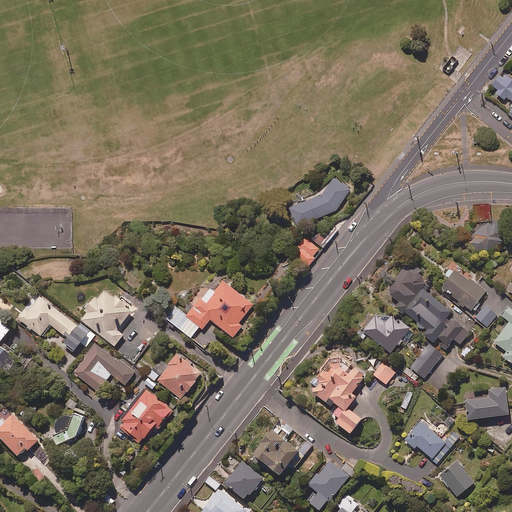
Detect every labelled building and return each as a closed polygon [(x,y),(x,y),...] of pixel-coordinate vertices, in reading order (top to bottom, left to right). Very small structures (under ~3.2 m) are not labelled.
[(453,56),(444,69),(450,73),(459,61),(453,56)] [(511,78),(508,75),(505,79),(501,75),(491,87),(505,99),(507,96),(511,100),(511,111),(511,112),(511,78)] [(352,190),(337,179),(320,195),(291,209),(300,229),(337,212),(352,190)] [(491,220),(489,203),(473,204),(474,209),(469,210),(471,223),(491,220)] [(502,224),(489,223),(489,225),(474,224),(472,249),(500,251),(502,224)] [(337,233),(328,225),(313,241),(322,249),(337,233)] [(321,250),(306,238),(290,257),(306,269),(321,250)] [(425,289),(428,285),(425,282),(427,279),(421,273),(409,263),(396,277),(399,279),(389,291),(408,308),(425,289)] [(487,291),(452,267),(446,276),(450,278),(442,290),(473,311),(487,291)] [(255,305),(224,282),(216,292),(211,289),(197,308),(195,307),(188,316),(175,306),(166,319),(192,338),(200,328),(204,330),(210,321),(234,339),(244,326),(240,324),(255,305)] [(420,323),(417,326),(424,331),(426,328),(428,330),(424,334),(435,343),(439,338),(455,320),(453,319),(451,320),(449,318),(453,313),(428,292),(425,289),(408,308),(406,311),(420,323)] [(122,296),(120,300),(107,290),(99,299),(97,297),(86,311),(89,313),(83,321),(116,347),(124,336),(118,331),(134,311),(129,307),(132,303),(122,296)] [(78,326),(40,296),(33,305),(30,303),(19,318),(43,337),(51,325),(68,338),(78,326)] [(499,316),(486,306),(476,319),(489,328),(499,316)] [(511,363),(511,308),(510,307),(503,317),(510,322),(495,343),(508,352),(504,357),(511,363)] [(403,341),(405,337),(410,340),(416,332),(412,329),(394,315),(387,324),(376,316),(364,332),(393,354),(399,345),(400,346),(403,341)] [(454,340),(456,341),(462,346),(471,335),(455,320),(439,338),(444,342),(441,346),(447,352),(453,345),(451,344),(454,340)] [(20,357),(2,342),(11,331),(0,321),(0,364),(8,371),(20,357)] [(96,336),(81,324),(65,345),(74,353),(82,343),(87,347),(96,336)] [(136,373),(96,344),(75,374),(99,392),(112,374),(127,385),(136,373)] [(444,356),(431,345),(412,368),(425,379),(444,356)] [(183,400),(202,374),(192,367),(195,362),(180,350),(157,381),(183,400)] [(355,372),(333,355),(322,369),(325,372),(319,380),(322,382),(314,393),(327,403),(330,399),(340,406),(334,415),(340,419),(337,423),(352,434),(363,420),(349,409),(358,397),(353,394),(367,376),(357,369),(355,372)] [(383,363),(374,375),(387,385),(393,377),(405,387),(409,382),(383,363)] [(419,377),(408,368),(404,372),(415,381),(419,377)] [(157,385),(149,378),(144,383),(153,390),(157,385)] [(510,415),(507,388),(490,390),(491,398),(466,401),(469,421),(510,415)] [(153,395),(147,390),(120,426),(143,444),(157,427),(162,431),(175,413),(168,408),(170,405),(155,393),(153,395)] [(39,441),(7,408),(0,415),(0,436),(19,457),(25,452),(27,453),(39,441)] [(75,418),(73,417),(71,417),(69,417),(67,417),(65,417),(63,418),(61,419),(60,420),(59,422),(58,423),(57,425),(57,427),(57,429),(57,431),(58,433),(59,435),(55,436),(56,440),(58,446),(77,438),(85,417),(77,414),(75,418)] [(445,442),(422,421),(406,440),(414,447),(416,445),(438,464),(460,438),(454,432),(445,442)] [(299,450),(274,431),(253,458),(268,470),(269,468),(286,481),(313,446),(307,441),(299,450)] [(342,470),(331,461),(310,484),(317,490),(308,501),(321,511),(357,471),(348,463),(342,470)] [(265,479),(243,462),(227,483),(249,500),(265,479)] [(476,483),(459,462),(441,476),(458,497),(476,483)] [(221,485),(211,477),(206,483),(217,491),(221,485)] [(248,511),(220,490),(202,511),(248,511)] [(115,503),(107,494),(102,499),(110,508),(115,503)] [(338,511),(368,511),(348,496),(339,507),(341,508),(338,511)]
